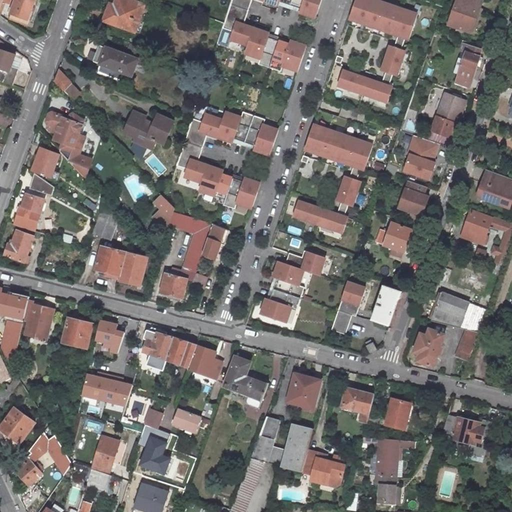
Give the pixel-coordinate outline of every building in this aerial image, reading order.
[(28,18),(34,0),(14,0),(8,18),(18,21),(20,15),(28,18)] [(143,4),(131,0),(113,0),(112,4),(110,9),(106,8),(102,20),(133,31),(143,4)] [(230,0),(229,4),(247,10),(249,0),(230,0)] [(290,0),(289,4),(299,8),(298,11),(314,17),(319,0),(290,0)] [(370,0),(353,0),(348,18),(362,23),(370,0)] [(386,3),(376,0),(370,0),(362,23),(377,28),(386,3)] [(479,0),(456,0),(448,23),(470,31),(475,17),(474,16),(479,0)] [(401,8),(386,3),(377,28),(392,33),(401,8)] [(246,45),(252,28),(242,24),(247,10),(229,4),(223,22),(221,27),(231,30),(228,38),(246,45)] [(415,13),(401,8),(392,33),(396,34),(403,37),(407,38),(415,13)] [(268,67),(277,40),(266,36),(267,33),(252,28),(246,45),(243,52),(258,58),(257,63),(268,67)] [(403,37),(396,34),(394,40),(401,43),(403,37)] [(0,46),(12,52),(14,48),(0,38),(0,46)] [(232,40),(229,46),(242,51),(245,45),(232,40)] [(296,70),(304,45),(289,40),(287,44),(277,40),(268,67),(279,71),(281,65),(296,70)] [(401,43),(394,40),(392,46),(399,48),(401,43)] [(142,58),(107,45),(99,65),(134,78),(137,71),(142,58)] [(394,74),(403,50),(399,48),(392,46),(388,45),(379,69),(383,71),(390,73),(394,74)] [(0,80),(12,84),(18,68),(17,68),(10,66),(14,55),(14,53),(12,52),(0,46),(0,80)] [(466,51),(455,84),(471,89),(482,56),(466,51)] [(17,68),(20,57),(14,55),(10,66),(17,68)] [(152,62),(142,58),(137,71),(148,74),(152,62)] [(65,91),(73,83),(60,70),(56,82),(65,91)] [(341,70),(336,84),(360,92),(365,78),(341,70)] [(383,71),(379,82),(386,85),(390,73),(383,71)] [(379,82),(365,78),(360,92),(385,101),(390,86),(386,85),(379,82)] [(442,92),(433,114),(428,128),(438,131),(446,134),(451,121),(454,122),(462,99),(442,92)] [(77,133),(82,120),(71,112),(68,113),(67,118),(50,111),(46,114),(44,121),(46,125),(50,126),(49,130),(55,133),(53,138),(61,141),(58,151),(84,178),(91,159),(77,155),(84,135),(77,133)] [(232,138),(243,142),(252,115),(241,111),(239,117),(224,111),(221,120),(216,137),(231,142),(232,138)] [(145,118),(133,113),(127,127),(138,132),(134,142),(151,150),(156,141),(163,145),(174,122),(157,116),(152,127),(143,123),(145,118)] [(205,133),(216,137),(221,120),(203,113),(201,121),(191,118),(183,141),(201,147),(205,133)] [(252,115),(243,142),(253,145),(252,149),(268,154),(276,129),(261,124),(263,118),(252,115)] [(318,154),(326,129),(311,124),(303,148),(318,154)] [(326,129),(318,154),(332,159),(341,134),(326,129)] [(341,134),(332,159),(347,164),(355,139),(341,134)] [(440,144),(414,135),(408,153),(409,153),(434,162),(440,144)] [(355,139),(347,164),(351,165),(358,167),(362,169),(370,144),(355,139)] [(200,182),(201,182),(206,165),(196,162),(201,147),(183,141),(178,156),(188,159),(182,176),(200,182)] [(50,176),(58,153),(39,147),(37,153),(33,152),(29,165),(33,166),(32,170),(50,176)] [(434,162),(409,153),(403,173),(430,182),(437,162),(434,162)] [(210,201),(221,204),(231,177),(220,174),(221,170),(206,165),(201,182),(200,182),(197,190),(212,195),(210,201)] [(358,167),(351,165),(349,171),(356,173),(358,167)] [(511,194),(511,176),(485,168),(476,195),(508,206),(511,194)] [(32,171),(26,187),(49,194),(51,185),(32,171)] [(356,173),(349,171),(347,177),(354,179),(356,173)] [(346,204),(349,205),(358,180),(354,179),(347,177),(343,175),(335,200),(338,201),(346,204)] [(242,181),(231,177),(221,204),(233,208),(234,202),(250,207),(259,182),(243,177),(242,181)] [(398,206),(417,213),(420,203),(424,204),(427,195),(423,193),(425,185),(408,179),(398,206)] [(42,197),(24,192),(22,200),(39,206),(42,197)] [(167,224),(171,211),(172,208),(163,198),(159,194),(150,201),(158,211),(151,217),(156,223),(152,226),(158,232),(157,233),(163,235),(167,224)] [(90,232),(107,238),(115,212),(103,199),(96,216),(92,226),(90,232)] [(21,203),(18,203),(12,223),(32,229),(38,209),(39,206),(22,200),(21,203)] [(316,223),(320,209),(296,200),(291,215),(316,223)] [(341,216),(346,204),(338,201),(334,213),(341,216)] [(43,210),(38,209),(32,229),(36,230),(43,210)] [(334,213),(320,209),(316,223),(340,231),(345,217),(341,216),(334,213)] [(167,224),(192,232),(179,271),(192,275),(210,223),(171,211),(167,224)] [(468,211),(460,236),(480,242),(482,238),(485,239),(486,236),(489,237),(493,226),(509,232),(511,233),(511,222),(508,221),(507,224),(480,214),(479,215),(468,211)] [(411,230),(390,222),(386,231),(383,230),(378,243),(404,252),(411,230)] [(199,254),(212,258),(218,243),(222,245),(227,229),(210,223),(199,254)] [(25,253),(32,236),(14,230),(9,244),(7,243),(3,254),(26,262),(29,254),(25,253)] [(502,249),(496,247),(494,254),(500,256),(498,263),(502,265),(509,245),(504,243),(502,249)] [(144,257),(99,246),(93,269),(103,271),(105,272),(105,275),(117,278),(115,283),(127,286),(128,284),(137,287),(144,257)] [(317,274),(322,256),(305,251),(303,257),(299,256),(286,252),(283,263),(301,269),(317,274)] [(296,284),(301,269),(283,263),(276,261),(271,277),(274,278),(271,288),(298,297),(302,286),(296,284)] [(183,279),(162,273),(157,292),(178,298),(183,279)] [(199,288),(202,276),(193,273),(189,285),(199,288)] [(350,313),(354,315),(364,286),(346,280),(330,328),(343,333),(350,313)] [(370,315),(369,317),(387,323),(397,296),(399,297),(402,289),(401,288),(382,282),(378,291),(370,315)] [(0,313),(25,319),(30,298),(4,292),(4,290),(0,288),(0,313)] [(298,297),(271,288),(267,299),(264,298),(259,314),(284,322),(289,307),(295,309),(298,297)] [(468,301),(439,291),(428,320),(459,327),(468,301)] [(45,339),(52,309),(31,304),(27,321),(24,334),(45,339)] [(77,321),(78,316),(69,314),(68,319),(67,318),(61,343),(86,348),(92,324),(77,321)] [(128,325),(102,318),(95,343),(121,350),(128,325)] [(7,322),(5,328),(19,331),(20,325),(7,322)] [(19,331),(5,328),(0,350),(11,367),(19,331)] [(172,336),(153,328),(149,339),(145,337),(141,349),(149,351),(145,361),(161,367),(165,357),(172,336)] [(425,334),(419,332),(412,351),(417,353),(415,360),(430,365),(435,352),(437,352),(440,346),(437,345),(441,333),(427,328),(425,334)] [(466,328),(456,357),(467,361),(478,331),(466,328)] [(172,336),(165,357),(186,365),(194,343),(172,336)] [(373,342),(366,345),(370,353),(377,349),(373,342)] [(212,358),(215,350),(194,343),(186,365),(186,367),(216,377),(221,361),(212,358)] [(244,375),(249,361),(234,355),(223,384),(261,399),(267,384),(244,375)] [(133,382),(87,371),(82,393),(127,404),(133,382)] [(293,390),(297,372),(292,371),(287,389),(293,390)] [(318,378),(297,372),(293,390),(287,389),(285,399),(311,406),(318,378)] [(372,393),(344,385),(339,404),(359,409),(356,419),(360,420),(365,422),(367,412),(372,393)] [(408,401),(389,396),(383,423),(403,427),(408,401)] [(0,427),(0,430),(21,446),(38,423),(15,406),(0,427)] [(160,429),(166,414),(151,408),(145,424),(146,424),(160,429)] [(174,425),(198,434),(204,417),(180,408),(174,425)] [(476,420),(444,411),(438,433),(465,441),(462,451),(479,456),(483,441),(480,440),(481,438),(486,440),(489,429),(485,428),(488,420),(477,417),(476,420)] [(376,424),(378,414),(367,412),(365,422),(376,424)] [(268,447),(278,417),(264,413),(247,455),(263,459),(268,447)] [(310,425),(291,421),(280,464),(286,465),(299,469),(300,466),(305,446),(310,425)] [(139,445),(148,448),(153,436),(168,442),(171,434),(160,429),(146,424),(139,445)] [(38,457),(49,451),(61,473),(74,466),(55,432),(31,445),(38,457)] [(92,460),(111,466),(119,439),(100,434),(92,460)] [(166,475),(173,458),(166,455),(171,443),(168,442),(153,436),(148,448),(141,465),(166,475)] [(375,436),(372,473),(386,474),(387,458),(394,458),(395,445),(410,446),(411,439),(375,436)] [(330,459),(323,457),(323,453),(324,451),(305,446),(300,466),(310,468),(309,471),(307,476),(334,483),(338,482),(343,462),(341,462),(343,455),(332,452),(331,455),(330,459)] [(276,463),(280,450),(268,447),(263,459),(276,463)] [(242,511),(263,459),(247,455),(224,511),(242,511)] [(16,471),(31,488),(46,475),(29,457),(16,471)] [(386,474),(393,475),(394,458),(387,458),(386,474)] [(90,467),(86,465),(82,477),(85,483),(90,467)] [(85,483),(106,489),(110,473),(101,470),(90,467),(85,483)] [(392,482),(393,475),(386,474),(372,473),(371,480),(376,480),(375,498),(391,499),(392,482)] [(163,511),(170,491),(142,482),(134,509),(144,511),(163,511)] [(86,511),(90,502),(82,500),(77,511),(86,511)]
